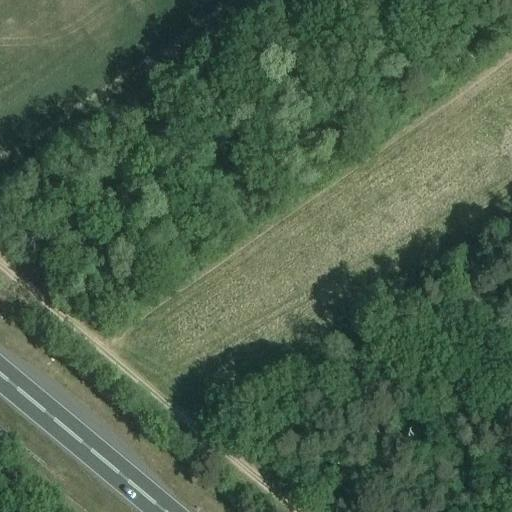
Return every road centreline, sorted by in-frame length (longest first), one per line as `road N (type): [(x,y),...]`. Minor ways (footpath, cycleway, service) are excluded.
road 1 (track): [(0,270),(296,511)]
road 2 (trunk): [(160,511),(0,378)]
